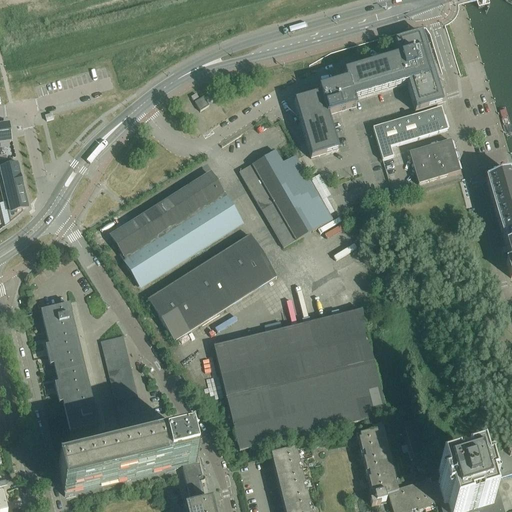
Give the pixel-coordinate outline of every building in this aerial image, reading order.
[(10,0),(16,25),(127,0),(10,0)] [(320,96),(294,103),(301,128),(309,154),(311,160),(338,152),(328,118),(342,114),(347,112),(356,109),(353,102),(407,86),(415,114),(440,106),(442,106),(442,105),(427,56),(427,53),(426,50),(423,40),(421,35),(394,43),(396,48),(399,59),(344,75),(346,83),(339,85),(334,86),(318,91),(320,96)] [(194,104),(200,113),(209,107),(203,99),(194,104)] [(389,150),(448,133),(441,110),(372,130),(382,163),(392,160),(389,150)] [(8,126),(0,126),(0,145),(10,144),(8,126)] [(460,174),(450,143),(409,156),(418,187),(460,174)] [(283,250),(333,222),(296,158),(283,166),(276,154),(239,174),(283,250)] [(18,167),(0,170),(0,180),(0,182),(0,181),(0,182),(20,178),(18,167)] [(511,280),(511,279),(511,179),(511,175),(485,182),(506,249),(501,251),(503,256),(508,255),(510,262),(506,264),(511,280)] [(211,177),(112,240),(121,255),(221,193),(211,177)] [(20,178),(0,182),(0,191),(0,193),(23,188),(20,178)] [(23,188),(0,193),(3,204),(25,199),(23,188)] [(25,199),(3,204),(5,204),(10,224),(23,214),(22,211),(28,210),(25,199)] [(227,203),(126,267),(139,288),(241,224),(227,203)] [(148,302),(147,302),(174,345),(175,344),(174,344),(275,280),(275,281),(276,280),(249,238),(249,239),(149,302),(148,302)] [(70,306),(43,313),(47,328),(49,337),(51,346),(48,347),(48,348),(50,357),(52,366),(52,367),(56,366),(58,375),(61,384),(57,385),(57,386),(59,395),(62,405),(66,404),(73,434),(99,428),(97,418),(94,418),(86,388),(84,379),(81,369),(79,360),(77,351),(75,341),(72,332),(70,323),(69,317),(72,316),(70,306)] [(387,418),(361,313),(213,349),(239,453),(387,418)] [(112,341),(114,348),(124,346),(123,339),(112,341)] [(114,348),(112,341),(101,344),(103,351),(114,348)] [(115,354),(126,352),(124,346),(114,348),(115,354)] [(114,348),(103,351),(104,357),(115,354),(114,348)] [(117,360),(127,357),(126,352),(115,354),(117,360)] [(115,354),(104,357),(105,363),(117,360),(115,354)] [(118,366),(129,363),(127,357),(117,360),(118,366)] [(117,360),(105,363),(107,369),(118,366),(117,360)] [(119,372),(130,369),(129,363),(118,366),(119,372)] [(118,366),(107,369),(108,374),(119,372),(118,366)] [(121,377),(132,375),(130,369),(119,372),(121,377)] [(119,372),(108,374),(110,380),(121,377),(119,372)] [(122,383),(133,381),(132,375),(121,377),(122,383)] [(121,377),(110,380),(111,386),(122,383),(121,377)] [(124,389),(134,387),(133,381),(122,383),(124,389)] [(122,383),(111,386),(113,392),(124,389),(122,383)] [(125,395),(136,392),(134,387),(124,389),(125,395)] [(124,389),(113,392),(114,398),(125,395),(124,389)] [(126,401),(137,398),(136,392),(125,395),(126,401)] [(125,395),(114,398),(115,403),(126,401),(125,395)] [(128,407),(139,404),(137,398),(126,401),(128,407)] [(126,401),(115,403),(117,409),(128,407),(126,401)] [(129,412),(140,410),(139,404),(128,407),(129,412)] [(128,407),(117,409),(118,415),(129,412),(128,407)] [(131,418),(141,416),(140,410),(129,412),(131,418)] [(129,412),(118,415),(120,421),(131,418),(129,412)] [(132,424),(143,422),(141,416),(131,418),(132,424)] [(131,418),(120,421),(121,427),(132,424),(131,418)] [(414,421),(404,424),(415,463),(418,472),(420,471),(429,469),(414,421)] [(133,430),(138,429),(144,427),(143,422),(132,424),(133,430)] [(121,427),(122,433),(133,430),(132,424),(121,427)] [(371,508),(380,506),(380,504),(385,503),(384,496),(394,494),(379,433),(357,438),(372,498),(374,498),(374,501),(369,502),(371,508)] [(185,484),(200,480),(196,466),(197,466),(190,439),(58,471),(64,498),(182,470),(185,484)] [(310,511),(296,451),(273,457),(286,511),(310,511)] [(437,473),(438,475),(440,482),(427,486),(433,506),(439,505),(440,511),(502,511),(494,482),(511,476),(511,451),(507,453),(507,452),(502,454),(463,465),(465,472),(460,473),(458,467),(437,473)] [(185,484),(191,508),(206,505),(201,485),(203,484),(204,483),(205,483),(205,482),(205,481),(204,481),(204,480),(203,480),(202,480),(200,480),(185,484)] [(427,486),(387,498),(391,511),(422,511),(434,508),(433,506),(427,486)] [(214,511),(212,503),(206,505),(191,508),(185,510),(184,511),(214,511)]
